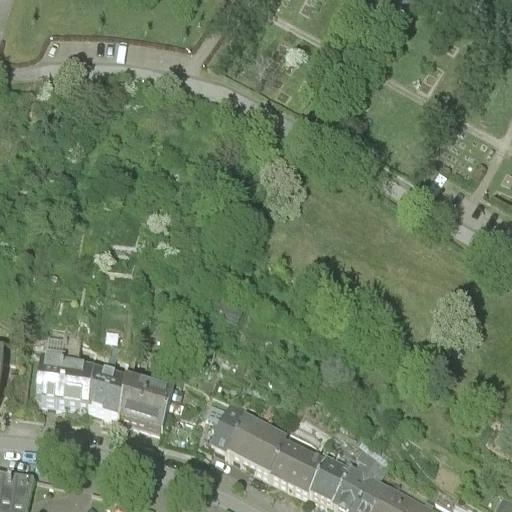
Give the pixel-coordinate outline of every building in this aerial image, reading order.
[(416,8),(402,0),(371,0),(379,4),(372,14),(395,27),(401,17),(408,22),(416,8)] [(71,63),(71,61),(84,61),(85,46),(60,45),(59,62),(71,63)] [(41,412),(87,418),(92,381),(75,378),(78,373),(79,364),(64,361),(62,373),(41,370),(36,403),(42,403),(41,412)] [(87,418),(118,428),(124,391),(92,381),(87,418)] [(124,389),(124,391),(118,428),(159,440),(159,442),(160,442),(172,402),(124,389)] [(226,465),(248,476),(264,442),(243,431),(236,445),(227,463),(226,465)] [(210,454),(227,463),(236,445),(218,436),(210,454)] [(285,452),(264,442),(248,476),(269,486),(285,452)] [(269,486),(308,503),(325,470),(285,452),(269,486)] [(332,511),(348,482),(325,470),(308,503),(323,511),(332,511)] [(0,479),(0,511),(24,511),(29,483),(0,479)] [(332,511),(379,511),(385,502),(348,482),(332,511)] [(403,511),(385,502),(379,511),(403,511)]
